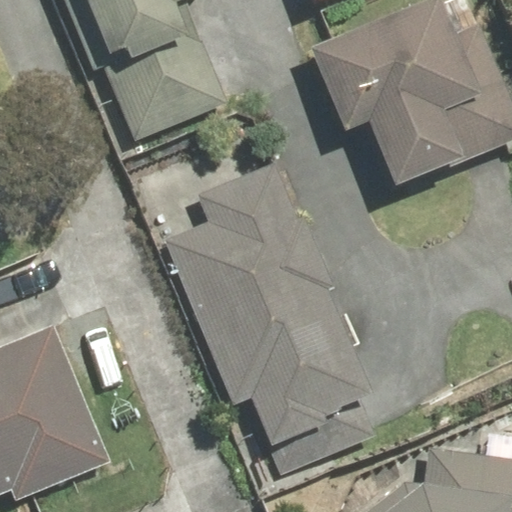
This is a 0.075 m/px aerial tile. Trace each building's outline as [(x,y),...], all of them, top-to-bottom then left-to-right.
[(193,0),(53,0),(116,148),(218,106),(177,7),(193,0)] [(293,0),(298,10),(323,0),(293,0)] [(511,134),(458,0),(435,0),(297,54),(356,204),(511,143),(511,134)] [(364,446),(262,168),(148,210),(250,487),(364,446)] [(42,330),(0,347),(0,497),(1,497),(5,506),(99,467),(42,330)] [(511,511),(511,464),(423,452),(415,489),(397,486),(363,511),(511,511)]
